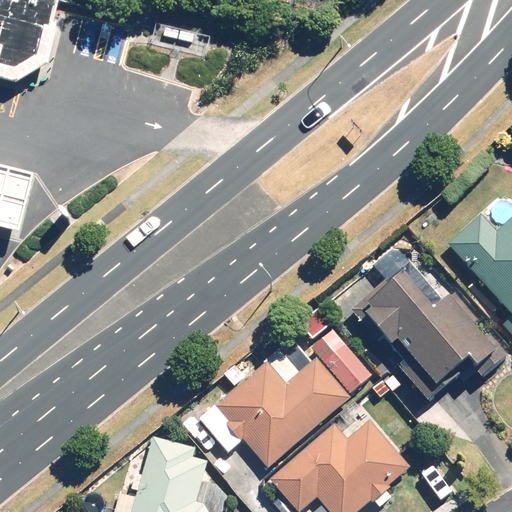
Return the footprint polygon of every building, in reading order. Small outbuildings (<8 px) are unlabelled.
[(0,0),(0,73),(26,82),(54,63),(64,0),(0,0)] [(226,36),(138,14),(130,49),(217,71),(226,36)] [(30,163),(0,156),(0,224),(14,228),(30,163)] [(480,218),(444,251),(509,322),(500,329),(511,341),(511,217),(494,234),(480,218)] [(465,382),(487,361),(400,266),(346,315),(383,356),(393,347),(404,358),(388,372),(420,408),(457,374),(465,382)] [(317,321),(210,412),(224,428),(221,431),(235,448),(240,444),(264,473),(344,405),(341,402),(367,380),(317,321)] [(342,444),(329,429),(266,484),(290,511),(302,511),(314,502),(322,511),(362,511),(367,508),(371,511),(375,511),(388,501),(383,496),(408,474),(365,424),(342,444)] [(214,511),(211,504),(201,501),(211,460),(198,457),(200,447),(155,436),(140,497),(122,493),(117,511),(214,511)]
